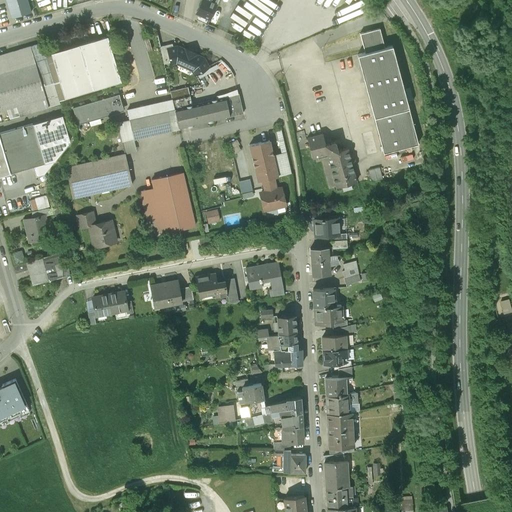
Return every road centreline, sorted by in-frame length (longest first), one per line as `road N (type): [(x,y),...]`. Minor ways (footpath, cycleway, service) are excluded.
road 1 (secondary): [(404,0),(450,92),(460,147),(459,348),(479,511)]
road 2 (residential): [(0,40),(93,14),(133,12),(230,54),(255,74),(264,112),(249,124),(179,141)]
road 3 (residential): [(302,250),(271,248),(82,285),(18,335)]
road 4 (residential): [(302,250),(318,511)]
